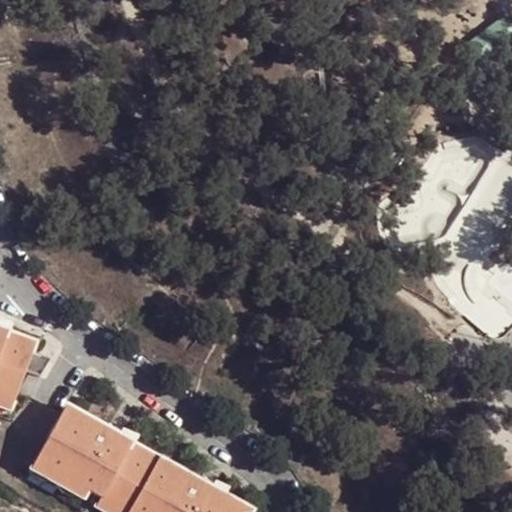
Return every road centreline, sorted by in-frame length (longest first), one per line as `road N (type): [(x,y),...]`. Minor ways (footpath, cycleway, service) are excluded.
road 1 (residential): [(0,250),(20,287),(247,458),(289,511)]
road 2 (track): [(450,511),(431,464),(400,424),(362,401),(322,399)]
